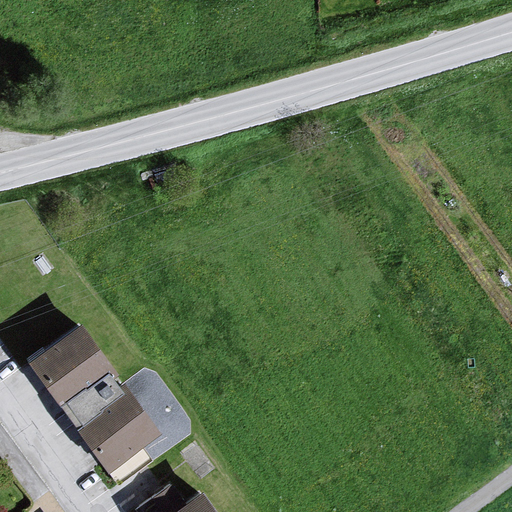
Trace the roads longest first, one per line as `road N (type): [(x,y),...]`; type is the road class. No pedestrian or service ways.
road 1 (tertiary): [(0,173),(511,32)]
road 2 (residential): [(0,417),(76,511)]
